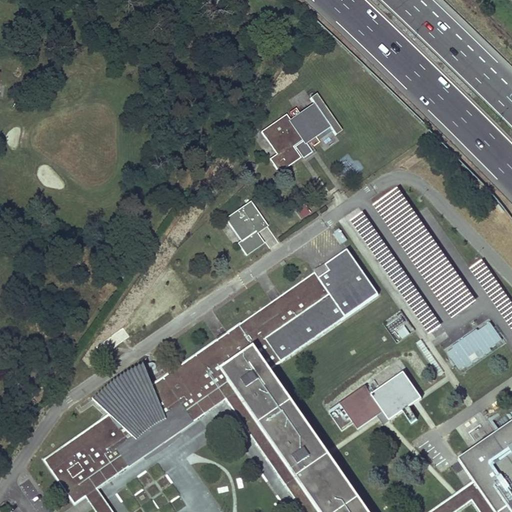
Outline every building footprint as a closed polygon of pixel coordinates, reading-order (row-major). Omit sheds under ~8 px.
[(286,115),(261,132),(276,155),(269,159),(278,173),(300,158),(295,150),(298,148),(305,157),(312,153),(305,143),(309,141),(313,147),(319,143),(315,136),(329,127),(335,135),(342,131),(316,94),(310,98),(314,105),(300,115),(296,108),(289,113),(294,119),(290,121),(286,115)] [(400,187),(374,204),(450,321),(476,305),(400,187)] [(250,201),(224,219),(240,241),(237,243),(246,256),(263,244),(256,233),(267,226),(250,201)] [(339,245),(346,242),(341,229),(334,232),(339,245)] [(96,424),(44,460),(75,505),(86,497),(97,489),(227,399),(236,393),(227,380),(261,356),(270,370),(378,295),(347,250),(315,272),(281,296),(273,302),(228,333),(218,340),(168,374),(152,385),(143,363),(135,367),(129,370),(125,372),(119,375),(116,378),(110,382),(104,386),(101,389),(93,398),(110,415),(96,424)] [(473,267),(511,334),(511,302),(487,259),(473,267)] [(385,324),(398,342),(414,330),(400,313),(385,324)] [(116,343),(128,336),(119,321),(107,328),(116,343)] [(459,370),(465,366),(466,368),(490,351),(489,349),(501,340),(489,323),(477,332),(476,330),(451,347),(452,349),(446,353),(455,366),(459,370)] [(261,356),(227,380),(236,393),(318,511),(368,511),(329,456),(328,454),(326,452),(270,370),(261,356)] [(371,396),(366,386),(343,402),(339,404),(344,411),(333,418),(334,420),(336,423),(341,431),(352,423),(357,430),(382,414),(389,422),(402,413),(404,415),(412,426),(418,422),(411,410),(409,408),(419,401),(421,400),(403,374),(371,396)] [(318,511),(236,393),(227,399),(243,423),(304,511),(318,511)] [(511,511),(511,421),(459,458),(475,481),(496,511),(511,511)] [(496,511),(475,481),(466,488),(458,493),(454,496),(431,511),(496,511)] [(112,511),(97,489),(86,497),(93,508),(96,511),(112,511)]
